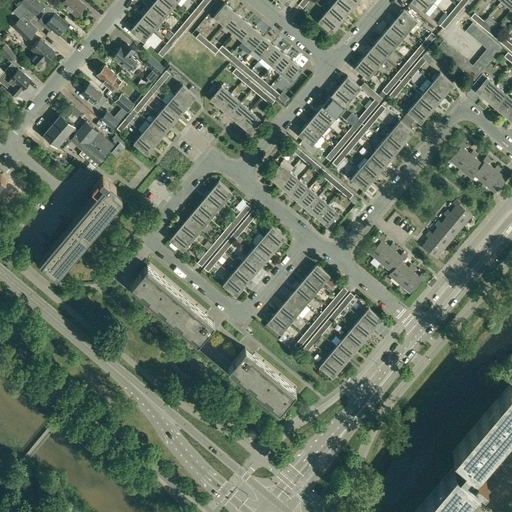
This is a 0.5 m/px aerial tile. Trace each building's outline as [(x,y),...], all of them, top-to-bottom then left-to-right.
[(40,9),(44,12),(60,27),(61,26),(63,28),(67,23),(54,12),(55,12),(49,7),(43,2),(41,4),(37,0),(21,0),(21,1),(27,6),(32,1),(40,9)] [(78,0),(62,0),(61,2),(76,15),(85,6),(78,0)] [(173,0),(154,0),(154,1),(168,12),(176,2),(173,0)] [(202,0),(198,5),(203,8),(209,0),(202,0)] [(351,0),(335,0),(334,2),(348,13),(356,3),(351,0)] [(424,12),(432,2),(430,0),(410,0),(424,12)] [(460,0),(456,5),(460,9),(467,0),(460,0)] [(511,7),(511,0),(501,0),(502,0),(511,8),(511,7)] [(35,14),(40,9),(32,1),(27,6),(35,14)] [(159,22),(168,12),(154,1),(146,11),(159,22)] [(213,16),(223,24),(234,11),(224,2),(213,16)] [(339,23),(348,13),(334,2),(326,11),(339,23)] [(190,14),(194,18),(203,8),(198,5),(190,14)] [(456,5),(448,15),(452,18),(460,9),(456,5)] [(33,24),(30,21),(34,16),(35,15),(29,9),(12,26),(27,41),(32,35),(33,36),(39,30),(33,24)] [(403,9),(395,19),(408,30),(417,20),(403,9)] [(146,11),(138,20),(152,31),(159,22),(146,11)] [(244,19),(234,11),(223,24),(233,32),(244,19)] [(331,32),(339,23),(326,11),(318,21),(331,32)] [(60,27),(44,12),(37,19),(34,16),(30,21),(33,24),(35,21),(42,26),(43,25),(50,31),(52,29),(58,34),(63,28),(61,26),(60,27)] [(481,25),(484,21),(474,13),(471,17),(481,25)] [(190,14),(182,24),(186,28),(194,18),(190,14)] [(444,28),(452,18),(448,15),(440,25),(444,28)] [(254,27),(244,19),(233,32),(242,40),(254,27)] [(395,19),(387,28),(400,39),(408,30),(395,19)] [(143,41),(152,31),(138,20),(130,30),(143,41)] [(484,21),(481,25),(490,34),(494,29),(484,21)] [(470,34),(477,26),(472,22),(465,30),(470,34)] [(186,28),(182,24),(174,34),(178,37),(186,28)] [(477,26),(470,34),(474,38),(481,29),(477,26)] [(252,49),(263,35),(254,27),(242,40),(252,49)] [(392,49),(400,39),(387,28),(379,38),(392,49)] [(474,38),(478,41),(485,33),(481,29),(474,38)] [(504,37),(494,29),(490,34),(500,42),(504,37)] [(423,42),(427,45),(435,36),(431,32),(423,42)] [(209,41),(199,33),(195,37),(196,37),(205,45),(209,41)] [(478,41),(482,45),(489,37),(485,33),(478,41)] [(174,34),(166,44),(170,47),(178,37),(174,34)] [(273,43),(263,35),(252,49),(261,57),(273,43)] [(489,37),(482,45),(486,48),(502,47),(489,37)] [(511,44),(504,37),(500,42),(510,50),(511,46),(511,44)] [(39,66),(45,60),(46,61),(55,51),(44,41),(44,42),(40,38),(32,48),(36,51),(35,52),(36,52),(30,59),(39,66)] [(379,38),(371,48),(384,59),(392,49),(379,38)] [(15,55),(1,40),(0,40),(0,50),(9,60),(15,55)] [(440,52),(447,43),(443,40),(436,48),(440,52)] [(218,49),(209,41),(205,45),(215,53),(218,49)] [(427,45),(423,42),(414,51),(419,55),(427,45)] [(273,43),(261,57),(271,65),(282,51),(273,43)] [(447,43),(440,52),(444,55),(451,47),(447,43)] [(116,52),(113,55),(119,61),(124,66),(127,69),(128,68),(133,71),(140,63),(136,60),(131,55),(134,51),(125,44),(122,47),(121,46),(119,48),(118,48),(116,50),(116,52)] [(161,57),(170,47),(166,44),(157,54),(161,57)] [(218,49),(227,58),(231,53),(221,45),(218,49)] [(451,47),(444,55),(449,59),(456,51),(451,47)] [(502,47),(486,48),(483,52),(491,59),(502,47)] [(371,48),(363,57),(376,68),(384,59),(371,48)] [(292,60),(282,51),(271,65),(281,73),(292,60)] [(419,55),(414,51),(406,61),(410,65),(419,55)] [(456,51),(449,59),(453,63),(460,54),(456,51)] [(491,59),(483,52),(480,56),(488,63),(491,59)] [(241,61),(231,53),(227,58),(237,66),(241,61)] [(457,66),(464,58),(460,54),(453,63),(457,66)] [(164,67),(150,55),(144,63),(152,70),(158,75),(164,67)] [(488,63),(480,56),(476,61),(484,67),(488,63)] [(368,78),(376,68),(363,57),(354,67),(368,78)] [(413,67),(417,70),(425,60),(421,57),(413,67)] [(469,62),(464,58),(457,66),(462,70),(469,62)] [(302,68),(292,60),(281,73),(291,81),(302,68)] [(241,61),(237,66),(247,74),(250,69),(241,61)] [(398,71),(402,74),(410,65),(406,61),(398,71)] [(472,65),(474,80),(484,67),(476,61),(472,65)] [(0,66),(0,81),(16,95),(30,78),(24,73),(24,71),(21,69),(20,69),(18,68),(11,62),(4,70),(0,66)] [(469,62),(462,70),(474,80),(472,65),(469,62)] [(100,70),(96,74),(103,80),(102,81),(111,88),(112,87),(114,90),(115,88),(122,80),(116,75),(105,65),(103,66),(102,66),(99,69),(100,70)] [(409,80),(417,70),(413,67),(404,76),(409,80)] [(232,72),(242,80),(245,76),(235,68),(232,72)] [(260,77),(250,69),(247,74),(256,82),(260,77)] [(157,80),(161,84),(169,74),(165,70),(157,80)] [(390,80),(394,84),(402,74),(398,71),(390,80)] [(431,82),(445,94),(453,84),(440,72),(431,82)] [(481,74),(474,83),(478,87),(475,90),(485,98),(496,85),(486,77),(481,74)] [(339,85),(352,97),(361,87),(347,75),(339,85)] [(245,76),(242,80),(251,88),(255,84),(245,76)] [(400,90),(409,80),(404,76),(396,86),(400,90)] [(269,85),(260,77),(256,82),(266,90),(269,85)] [(153,93),(161,84),(157,80),(149,90),(153,93)] [(394,84),(390,80),(382,90),(386,94),(394,84)] [(431,82),(423,92),(437,103),(445,94),(431,82)] [(91,103),(97,108),(106,98),(100,93),(101,93),(89,83),(88,84),(87,84),(84,87),(84,89),(81,92),(87,98),(86,99),(91,103)] [(182,84),(174,94),(187,105),(195,96),(182,84)] [(251,88),(261,96),(264,92),(255,84),(251,88)] [(209,98),(220,107),(231,93),(221,85),(209,98)] [(279,94),(269,85),(266,90),(276,98),(279,94)] [(339,85),(331,95),(344,106),(352,97),(339,85)] [(506,93),(496,85),(485,98),(494,106),(506,93)] [(392,99),(400,90),(396,86),(388,96),(392,99)] [(145,103),(153,93),(149,90),(141,99),(145,103)] [(264,92),(261,96),(271,105),(274,101),(264,92)] [(415,102),(428,113),(437,103),(423,92),(415,102)] [(114,101),(127,111),(133,104),(121,93),(114,101)] [(240,101),(231,93),(220,107),(229,115),(240,101)] [(511,104),(511,98),(506,93),(494,106),(504,114),(511,104)] [(187,105),(174,94),(166,104),(179,115),(187,105)] [(344,106),(331,95),(322,104),(336,116),(344,106)] [(137,112),(145,103),(141,99),(133,109),(137,112)] [(374,99),(366,108),(371,112),(379,102),(374,99)] [(250,109),(240,101),(229,115),(239,123),(250,109)] [(428,113),(415,102),(407,111),(420,123),(428,113)] [(166,104),(158,113),(171,125),(179,115),(166,104)] [(322,104),(314,114),(328,126),(336,116),(322,104)] [(373,114),(377,117),(385,108),(381,104),(373,114)] [(371,112),(366,108),(358,118),(362,121),(371,112)] [(129,122),(137,112),(133,109),(125,118),(129,122)] [(260,118),(250,109),(239,123),(249,131),(260,118)] [(100,118),(112,128),(118,121),(106,110),(100,118)] [(158,113),(149,123),(163,134),(171,125),(158,113)] [(314,114),(306,124),(320,135),(328,126),(314,114)] [(369,127),(377,117),(373,114),(365,124),(369,127)] [(55,121),(68,131),(73,125),(60,115),(55,121)] [(121,132),(129,122),(125,118),(116,128),(121,132)] [(358,118),(350,128),(354,131),(362,121),(358,118)] [(391,130),(405,141),(413,131),(400,120),(391,130)] [(55,121),(44,134),(56,145),(64,136),(69,141),(70,140),(82,150),(78,154),(89,163),(94,167),(97,163),(104,155),(105,156),(114,145),(111,142),(98,131),(97,131),(85,121),(77,130),(73,135),(68,131),(55,121)] [(149,123),(141,133),(155,144),(163,134),(149,123)] [(311,145),(320,135),(306,124),(298,134),(311,145)] [(365,124),(357,133),(361,137),(369,127),(365,124)] [(354,131),(350,128),(342,137),(346,141),(354,131)] [(391,130),(383,139),(396,151),(405,141),(391,130)] [(146,154),(155,144),(141,133),(133,142),(146,154)] [(352,146),(361,137),(357,133),(348,143),(352,146)] [(342,137),(334,147),(338,151),(346,141),(342,137)] [(383,139),(375,149),(388,160),(396,151),(383,139)] [(460,169),(461,167),(472,155),(470,153),(464,148),(466,145),(462,141),(458,145),(460,146),(450,158),(456,163),(455,164),(460,169)] [(111,151),(116,156),(124,146),(119,142),(111,151)] [(344,156),(352,146),(348,143),(340,153),(344,156)] [(291,149),(301,158),(304,154),(295,145),(291,149)] [(330,160),(338,151),(334,147),(326,157),(330,160)] [(388,160),(375,149),(367,159),(380,170),(388,160)] [(473,150),(470,153),(472,155),(461,167),(466,172),(465,173),(470,178),(474,173),(482,163),(474,157),(477,154),(473,150)] [(336,166),(344,156),(340,153),(332,162),(336,166)] [(314,162),(304,154),(301,158),(310,166),(314,162)] [(484,161),(482,163),(474,173),(480,178),(479,179),(484,184),(485,182),(496,170),(494,168),(488,163),(490,160),(486,156),(483,160),(484,161)] [(367,159),(359,168),(372,180),(380,170),(367,159)] [(310,166),(320,174),(323,170),(314,162),(310,166)] [(269,176),(278,184),(290,171),(280,163),(269,176)] [(497,165),(494,168),(496,170),(485,182),(490,187),(489,188),(495,193),(507,179),(499,172),(501,169),(497,165)] [(364,189),(372,180),(359,168),(350,178),(364,189)] [(323,170),(320,174),(330,182),(333,178),(323,170)] [(299,179),(290,171),(278,184),(288,192),(299,179)] [(40,262),(40,263),(56,276),(121,199),(113,191),(116,187),(114,186),(112,184),(103,176),(102,176),(100,179),(99,180),(93,188),(99,193),(95,198),(74,223),(50,251),(47,254),(44,258),(40,262)] [(330,182),(339,190),(343,186),(333,178),(330,182)] [(298,200),(309,187),(299,179),(288,192),(298,200)] [(218,180),(210,190),(223,202),(232,192),(218,180)] [(343,186),(339,190),(349,198),(352,194),(343,186)] [(319,195),(309,187),(298,200),(307,209),(319,195)] [(223,202),(210,190),(201,200),(215,212),(223,202)] [(328,203),(319,195),(307,209),(317,217),(328,203)] [(455,206),(450,212),(449,214),(462,225),(463,225),(467,221),(466,219),(471,213),(459,203),(460,202),(456,199),(452,203),(455,206)] [(201,200),(193,210),(207,221),(215,212),(201,200)] [(338,212),(328,203),(317,217),(327,225),(338,212)] [(246,204),(238,214),(242,218),(250,208),(246,204)] [(440,225),(452,235),(454,236),(458,231),(457,230),(462,225),(449,214),(450,212),(447,209),(443,214),(446,216),(441,223),(440,225)] [(193,210),(185,219),(199,231),(207,221),(193,210)] [(244,220),(248,223),(256,213),(252,210),(244,220)] [(238,214),(229,224),(234,227),(242,218),(238,214)] [(185,219),(177,229),(191,240),(199,231),(185,219)] [(240,233),(248,223),(244,220),(236,229),(240,233)] [(437,227),(432,234),(431,235),(443,246),(445,247),(449,242),(448,241),(452,235),(440,225),(441,223),(438,220),(434,225),(437,227)] [(234,227),(229,224),(221,233),(225,237),(234,227)] [(271,225),(263,235),(277,247),(285,237),(271,225)] [(182,250),(191,240),(177,229),(169,239),(182,250)] [(232,242),(240,233),(236,229),(228,239),(232,242)] [(431,235),(432,234),(429,231),(425,235),(428,238),(422,246),(436,258),(440,253),(439,251),(443,246),(431,235)] [(221,233),(213,243),(217,247),(225,237),(221,233)] [(392,248),(394,250),(396,247),(392,243),(389,246),(383,241),(386,238),(381,234),(378,238),(381,240),(375,247),(372,244),(366,251),(375,258),(376,256),(381,261),(392,248)] [(277,247),(263,235),(255,245),(268,256),(277,247)] [(232,242),(228,239),(220,248),(224,252),(232,242)] [(213,243),(205,253),(209,256),(217,247),(213,243)] [(255,245),(247,255),(260,266),(268,256),(255,245)] [(216,262),(224,252),(220,248),(211,258),(216,262)] [(387,265),(392,270),(401,261),(402,258),(404,260),(407,256),(403,252),(400,255),(394,250),(392,248),(381,261),(380,262),(385,267),(387,265)] [(209,256),(205,253),(197,262),(201,266),(209,256)] [(260,266),(247,255),(238,265),(252,276),(260,266)] [(208,271),(216,262),(211,258),(203,268),(208,271)] [(392,270),(388,274),(394,279),(395,278),(400,282),(411,270),(413,271),(415,268),(411,264),(408,267),(401,261),(392,270)] [(316,263),(308,273),(321,284),(330,275),(316,263)] [(214,321),(147,264),(130,285),(197,341),(214,321)] [(238,265),(231,274),(244,285),(252,276),(238,265)] [(419,276),(413,271),(411,270),(400,282),(399,284),(404,288),(406,287),(411,292),(421,280),(423,281),(426,277),(421,273),(419,276)] [(308,273),(300,283),(313,294),(321,284),(308,273)] [(236,295),(244,285),(231,274),(222,284),(236,295)] [(313,294),(300,283),(291,293),(305,304),(313,294)] [(343,287),(335,296),(339,300),(347,290),(343,287)] [(342,302),(346,305),(354,296),(350,292),(342,302)] [(297,314),(305,304),(291,293),(283,302),(297,314)] [(327,306),(331,309),(339,300),(335,296),(327,306)] [(275,312),(289,323),(297,314),(283,302),(275,312)] [(338,315),(346,305),(342,302),(333,311),(338,315)] [(327,306),(319,316),(323,319),(331,309),(327,306)] [(368,307),(360,317),(373,328),(382,318),(368,307)] [(338,315),(333,311),(325,321),(329,324),(338,315)] [(289,323),(275,312),(267,322),(280,333),(289,323)] [(319,316),(311,325),(315,329),(323,319),(319,316)] [(373,328),(360,317),(352,327),(365,338),(373,328)] [(321,334),(329,324),(325,321),(317,331),(321,334)] [(311,325),(302,335),(307,338),(315,329),(311,325)] [(352,327),(343,336),(357,348),(365,338),(352,327)] [(313,344),(321,334),(317,331),(309,340),(313,344)] [(298,348),(307,338),(302,335),(294,345),(298,348)] [(357,348),(343,336),(335,346),(349,357),(357,348)] [(301,350),(305,353),(313,344),(309,340),(301,350)] [(335,346),(327,356),(340,367),(349,357),(335,346)] [(228,368),(279,410),(296,390),(245,347),(228,368)] [(332,377),(340,367),(327,356),(319,365),(332,377)] [(455,466),(416,511),(448,511),(463,495),(472,484),(475,486),(482,492),(487,486),(482,482),(485,479),(487,480),(492,473),(484,466),(480,463),(478,462),(484,455),(511,421),(511,386),(510,385),(453,452),(464,461),(458,468),(455,466)]
